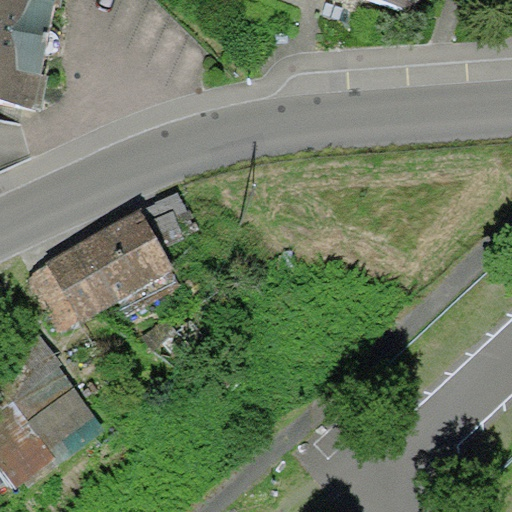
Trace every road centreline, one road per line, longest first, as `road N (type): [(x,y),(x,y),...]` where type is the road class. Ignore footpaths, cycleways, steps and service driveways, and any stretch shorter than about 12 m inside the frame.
road 1 (residential): [(0,237),(172,159),(285,129),(511,111)]
road 2 (track): [(204,511),(511,221)]
